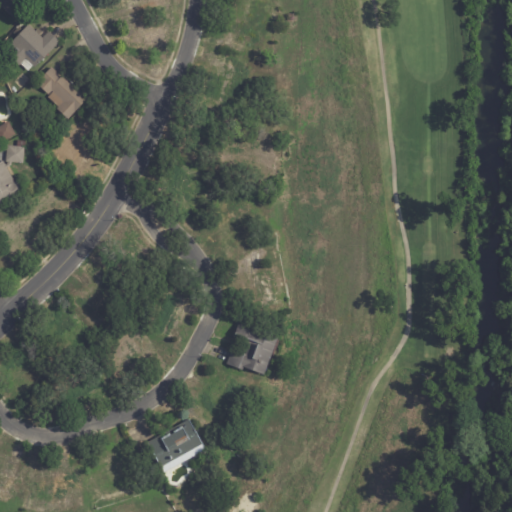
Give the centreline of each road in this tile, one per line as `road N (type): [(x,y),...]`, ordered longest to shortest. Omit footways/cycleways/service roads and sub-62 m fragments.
road 1 (residential): [(111,198),(202,265),(212,291),(198,342),(181,372),(132,411),(54,437),(16,430),(0,415)]
road 2 (residential): [(0,318),(66,259),(111,198),(178,70),(196,0)]
road 3 (residential): [(72,0),(96,48),(163,102)]
